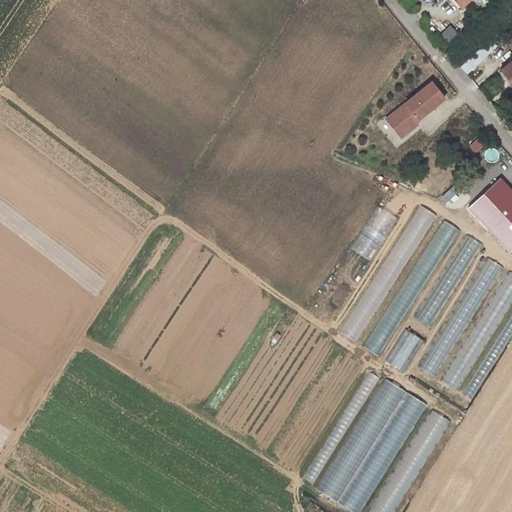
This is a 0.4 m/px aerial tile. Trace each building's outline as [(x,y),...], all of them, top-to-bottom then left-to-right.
[(352,30),(366,44),(373,38),(360,23),(352,30)] [(480,38),(466,52),(471,58),(485,44),(480,38)] [(466,52),(456,62),(462,67),(471,58),(466,52)] [(511,53),(499,67),(511,81),(511,53)] [(398,124),(395,126),(403,136),(419,123),(418,121),(446,97),(433,81),(391,116),(398,124)] [(388,118),(395,126),(398,124),(391,116),(388,118)] [(477,138),(468,145),(475,153),(484,146),(477,138)] [(511,162),(507,155),(494,163),(497,168),(507,161),(511,168),(511,162)] [(511,195),(500,183),(470,211),(511,255),(511,254),(511,195)] [(357,342),(433,213),(417,204),(342,333),(357,342)] [(375,205),(353,251),(375,261),(396,215),(375,205)] [(380,356),(458,229),(442,219),(364,346),(380,356)] [(416,317),(432,327),(481,243),(465,233),(416,317)] [(435,376),(501,266),(489,259),(423,369),(435,376)] [(511,273),(510,272),(444,383),(457,390),(511,297),(511,273)] [(406,329),(386,361),(403,372),(423,340),(406,329)] [(302,481),(356,511),(361,511),(426,403),(383,378),(338,454),(323,445),(302,481)] [(469,382),(463,394),(472,398),(477,386),(469,382)] [(396,511),(447,419),(429,409),(373,511),(396,511)]
